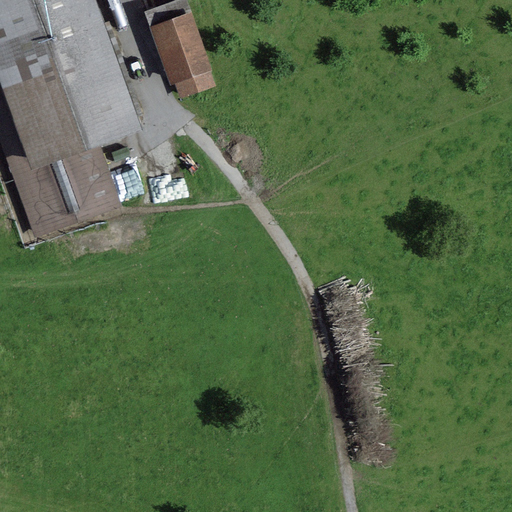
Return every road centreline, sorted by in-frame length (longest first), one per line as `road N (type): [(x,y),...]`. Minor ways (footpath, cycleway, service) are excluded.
road 1 (track): [(179,121),(242,186),(300,274),(323,338),(353,511)]
road 2 (unclassified): [(115,0),(156,99),(179,121)]
